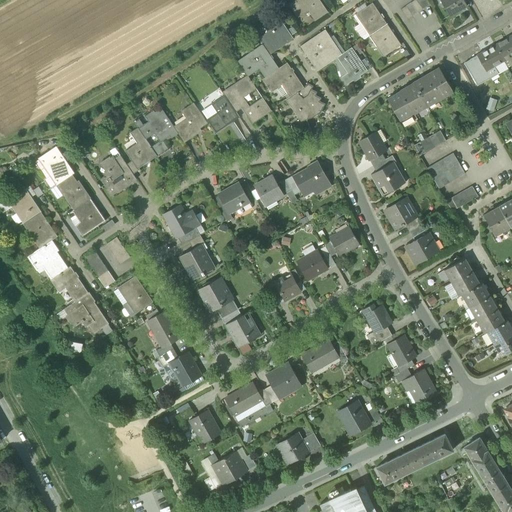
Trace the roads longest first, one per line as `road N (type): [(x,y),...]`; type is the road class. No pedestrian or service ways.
road 1 (residential): [(395,268),(224,376),(131,228),(143,205),(212,165),(341,142)]
road 2 (residential): [(243,511),(473,399)]
road 3 (residential): [(511,12),(371,89),(356,102),(341,142)]
road 4 (residential): [(395,268),(473,399)]
road 5 (residential): [(341,142),(395,268)]
